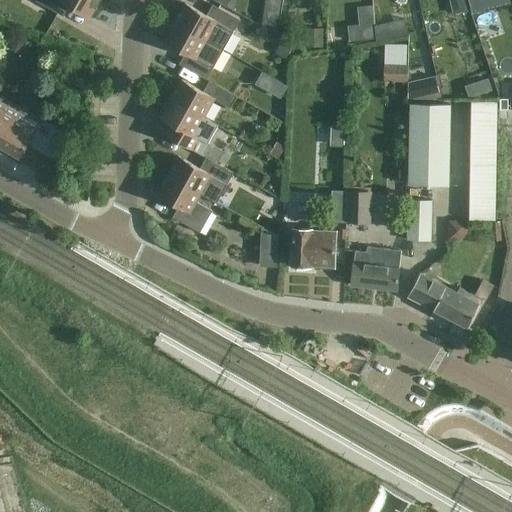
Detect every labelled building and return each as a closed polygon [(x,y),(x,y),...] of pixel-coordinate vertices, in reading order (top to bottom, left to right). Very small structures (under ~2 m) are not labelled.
[(90,17),(99,0),(35,0),(57,13),(63,2),(90,17)] [(487,0),(467,0),(471,13),(490,9),(487,0)] [(223,49),(233,31),(240,19),(217,7),(211,18),(185,3),(174,22),(223,49)] [(263,13),(261,25),(277,28),(279,15),(263,13)] [(404,19),(374,26),(374,34),(375,35),(375,38),(375,41),(407,34),(404,19)] [(206,79),(223,49),(174,22),(164,41),(190,56),(184,67),(206,79)] [(373,23),(359,25),(360,40),(375,38),(375,35),(374,34),(374,26),(373,24),(373,23)] [(12,33),(7,48),(22,53),(28,38),(12,33)] [(280,43),(275,54),(285,59),(290,48),(280,43)] [(383,81),(408,81),(408,64),(383,64),(383,81)] [(29,93),(40,75),(33,70),(22,88),(29,93)] [(435,77),(409,83),(409,99),(440,100),(435,77)] [(488,77),(476,81),(481,94),(492,90),(488,77)] [(274,78),(268,89),(279,95),(286,85),(274,78)] [(171,98),(204,117),(214,99),(230,108),(236,96),(214,83),(208,94),(181,80),(171,98)] [(54,161),(68,138),(76,122),(64,116),(60,123),(56,121),(53,125),(29,111),(31,107),(24,103),(21,107),(1,95),(0,96),(0,147),(19,158),(27,145),(54,161)] [(171,98),(160,117),(169,122),(163,133),(181,143),(203,156),(210,144),(208,142),(218,125),(204,117),(171,98)] [(509,100),(499,100),(499,108),(509,108),(509,100)] [(495,219),(497,102),(471,101),(469,219),(495,219)] [(410,103),(408,183),(448,184),(450,104),(410,103)] [(274,141),(268,153),(277,158),(283,146),(274,141)] [(167,175),(200,193),(205,185),(215,191),(221,181),(226,184),(233,172),(211,160),(205,171),(178,156),(167,175)] [(196,201),(200,193),(167,175),(157,194),(183,209),(177,220),(200,232),(212,210),(196,201)] [(346,221),(347,190),(332,190),(331,220),(346,221)] [(347,190),(346,221),(370,221),(371,191),(347,190)] [(408,199),(406,239),(430,240),(432,200),(408,199)] [(468,221),(447,220),(447,240),(457,241),(467,235),(468,221)] [(498,221),(489,221),(489,239),(498,239),(498,221)] [(260,265),(276,266),(277,235),(262,227),(260,265)] [(293,227),(292,264),(294,264),(297,269),(304,269),(307,265),(310,265),(310,264),(333,266),(335,231),(312,230),(312,228),(293,227)] [(353,261),(350,284),(396,289),(401,250),(368,246),(367,251),(354,250),(353,261)] [(470,292),(470,293),(459,287),(456,292),(421,273),(409,295),(467,326),(478,304),(479,304),(482,299),(485,301),(493,285),(482,279),(474,294),(470,292)]
